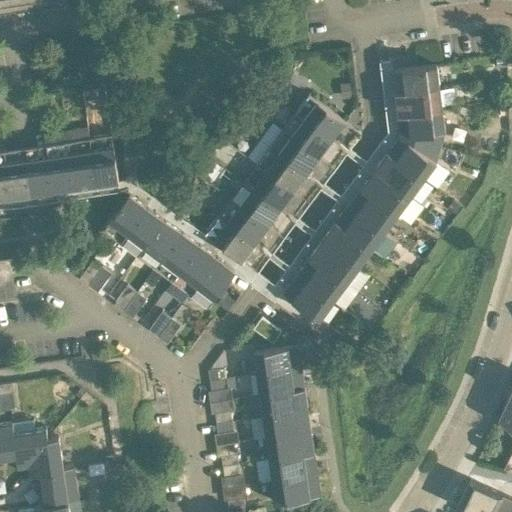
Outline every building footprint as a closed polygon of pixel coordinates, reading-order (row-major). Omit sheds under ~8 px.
[(497,56),(497,67),(506,67),(506,56),(497,56)] [(394,91),(439,85),(436,64),(391,69),(394,91)] [(265,86),(276,94),(283,85),(272,77),(265,86)] [(337,79),(339,97),(353,96),(351,77),(337,79)] [(396,113),(442,107),(439,85),(394,91),(396,113)] [(94,91),(83,92),(84,102),(95,101),(94,91)] [(332,138),(345,121),(309,93),(296,111),(332,138)] [(254,109),(246,104),(235,120),(243,126),(254,109)] [(399,134),(441,145),(445,130),(442,107),(396,113),(399,134)] [(319,156),(332,138),(296,111),(283,128),(319,156)] [(89,136),(90,136),(88,126),(66,129),(68,140),(75,185),(96,182),(89,136)] [(227,137),(234,142),(241,133),(234,128),(227,137)] [(306,173),(319,156),(283,128),(270,146),(306,173)] [(89,136),(96,182),(118,178),(112,133),(90,136),(89,136)] [(436,161),(441,145),(399,134),(387,151),(424,178),(436,161)] [(55,188),(75,185),(68,140),(45,143),(47,154),(52,188),(55,188)] [(293,191),(306,173),(270,146),(257,164),(293,191)] [(0,196),(12,194),(7,161),(5,149),(0,150),(0,196)] [(374,169),(411,196),(424,178),(387,151),(374,169)] [(52,188),(47,154),(27,157),(33,191),(52,188)] [(33,191),(27,157),(7,161),(12,194),(33,191)] [(280,208),(293,191),(257,164),(243,181),(280,208)] [(398,213),(411,196),(374,169),(361,186),(398,213)] [(267,226),(280,208),(243,181),(230,199),(267,226)] [(384,231),(385,231),(398,213),(361,186),(348,204),(384,231)] [(119,241),(147,204),(129,191),(102,228),(119,241)] [(0,207),(14,205),(12,194),(0,196),(0,207)] [(254,244),(267,226),(230,199),(217,216),(254,244)] [(461,205),(452,199),(447,207),(456,213),(461,205)] [(137,254),(164,217),(147,204),(119,241),(137,254)] [(397,240),(385,231),(384,231),(348,204),(335,221),(371,249),(372,248),(385,257),(397,240)] [(241,261),(254,244),(217,216),(204,234),(241,261)] [(155,267),(182,231),(164,217),(137,254),(155,267)] [(358,266),(371,249),(335,221),(322,239),(358,266)] [(172,280),(200,244),(182,231),(155,267),(172,280)] [(309,257),(345,284),(358,266),(322,239),(309,257)] [(190,293),(217,257),(200,244),(172,280),(190,293)] [(217,257),(190,293),(208,307),(235,270),(217,257)] [(332,301),(334,300),(345,284),(309,257),(296,274),(332,301)] [(90,281),(102,266),(92,259),(81,274),(90,281)] [(102,266),(90,281),(99,288),(111,272),(102,266)] [(319,319),(332,301),(296,274),(283,292),(319,319)] [(126,307),(137,292),(127,284),(116,300),(126,307)] [(137,292),(126,307),(134,313),(145,298),(137,292)] [(234,299),(224,292),(216,303),(227,310),(234,299)] [(160,332),(171,317),(162,310),(150,325),(160,332)] [(171,317),(160,332),(169,339),(181,323),(171,317)] [(256,372),(301,365),(298,344),(253,350),(256,372)] [(259,394),(304,387),(301,365),(256,372),(259,394)] [(226,377),(224,367),(208,369),(210,379),(226,377)] [(211,390),(231,387),(232,388),(236,387),(235,376),(226,377),(210,379),(211,390)] [(0,393),(8,393),(13,392),(14,392),(12,381),(0,383),(0,393)] [(85,390),(80,386),(75,393),(80,396),(85,390)] [(262,415),(308,409),(304,387),(259,394),(262,415)] [(8,393),(0,393),(0,409),(0,410),(11,409),(11,408),(8,393)] [(511,394),(510,393),(498,416),(511,426),(511,456),(506,468),(511,471),(511,394)] [(266,437),(311,430),(308,409),(262,415),(265,436),(266,437)] [(216,422),(232,420),(230,410),(215,412),(216,422)] [(216,422),(218,432),(233,430),(232,420),(216,422)] [(13,432),(14,432),(13,421),(0,422),(0,458),(16,456),(17,456),(13,432)] [(21,474),(49,437),(48,438),(46,427),(14,432),(13,432),(17,456),(16,456),(18,466),(19,465),(21,474)] [(269,459),(314,452),(311,430),(266,437),(269,459)] [(63,469),(63,468),(59,436),(49,437),(21,474),(21,475),(41,472),(63,469)] [(272,480),(317,474),(314,452),(269,459),(272,480)] [(222,465),(238,463),(237,453),(221,455),(222,465)] [(104,462),(106,472),(116,471),(114,455),(104,457),(104,462)] [(90,475),(106,472),(104,462),(88,464),(90,475)] [(222,465),(224,476),(240,473),(238,463),(222,465)] [(45,505),(79,500),(74,466),(63,468),(63,469),(41,472),(45,503),(45,505)] [(317,474),(272,480),(275,502),(320,495),(317,474)] [(511,511),(511,498),(470,478),(457,506),(464,509),(462,511),(511,511)] [(243,496),(227,499),(229,509),(245,507),(243,496)] [(34,511),(80,511),(79,500),(45,505),(45,503),(34,505),(34,511)]
